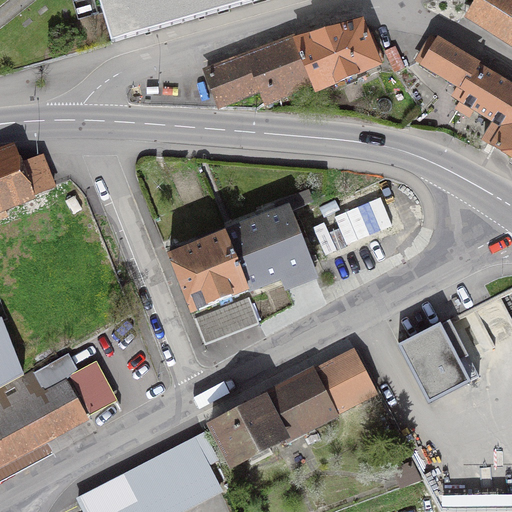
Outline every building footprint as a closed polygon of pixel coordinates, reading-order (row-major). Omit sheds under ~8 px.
[(99,0),(111,42),(119,40),(254,0),(99,0)] [(511,0),(476,0),(468,14),(511,41),(511,0)] [(312,85),(316,93),(378,66),(378,64),(383,61),(371,33),(366,35),(361,24),(296,44),(312,85)] [(431,38),(418,62),(459,87),(474,64),(431,38)] [(267,103),(312,85),(296,44),(295,41),(206,72),(219,105),(261,90),(267,103)] [(505,128),(511,117),(511,87),(474,64),(459,87),(453,96),(462,102),(457,109),(468,116),(473,108),(495,122),(484,140),(492,146),(504,128),(505,128)] [(492,146),(511,157),(511,117),(505,128),(504,128),(492,146)] [(0,153),(0,218),(6,216),(3,207),(53,187),(41,156),(21,165),(14,148),(0,153)] [(289,212),(312,202),(307,192),(275,207),(279,216),(261,223),(260,221),(224,235),(246,291),(282,278),(281,276),(310,264),(289,212)] [(191,313),(246,291),(224,235),(168,257),(191,313)] [(249,301),(195,323),(205,350),(260,328),(249,301)] [(452,319),(398,347),(439,427),(456,429),(484,415),(475,397),(488,390),(452,319)] [(0,387),(22,376),(1,320),(0,320),(0,387)] [(310,427),(376,392),(355,350),(282,388),(304,430),(311,444),(320,439),(315,430),(310,427)] [(0,464),(89,417),(68,377),(75,370),(67,356),(35,375),(33,373),(0,390),(0,464)] [(211,424),(233,467),(304,430),(282,388),(211,424)] [(217,460),(203,434),(78,499),(84,511),(115,511),(139,500),(207,465),(217,460)] [(411,463),(394,469),(401,488),(420,480),(411,463)] [(207,465),(139,500),(144,511),(177,511),(220,490),(207,465)]
